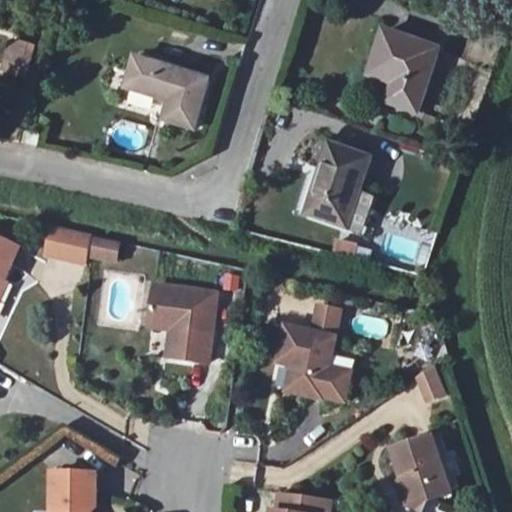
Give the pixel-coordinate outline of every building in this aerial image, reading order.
[(424,112),(446,51),(394,31),(375,72),(399,83),(393,102),(424,112)] [(7,37),(0,62),(0,72),(25,80),(35,46),(7,37)] [(198,131),(216,84),(142,59),(132,86),(174,103),(167,121),(198,131)] [(47,134),(34,130),(31,141),(43,145),(47,134)] [(352,224),(377,158),(335,142),(310,208),(352,224)] [(99,234),(58,227),(53,256),(94,263),(99,234)] [(0,288),(7,273),(17,277),(31,246),(0,231),(0,288)] [(119,264),(123,240),(103,235),(99,260),(119,264)] [(7,273),(0,288),(0,313),(17,277),(7,273)] [(185,322),(180,359),(216,364),(226,292),(162,283),(158,317),(185,322)] [(172,358),(180,359),(185,322),(158,317),(156,327),(175,330),(172,358)] [(287,365),(302,368),(311,369),(305,392),(335,397),(347,333),(297,323),(287,365)] [(151,332),(151,355),(165,355),(164,332),(151,332)] [(413,374),(427,406),(448,397),(434,365),(413,374)] [(311,369),(302,368),(298,391),(305,392),(311,369)] [(459,498),(440,429),(398,442),(412,487),(404,501),(427,511),(432,511),(435,506),(459,498)] [(255,484),(259,446),(234,443),(230,481),(255,484)] [(102,511),(105,510),(108,476),(59,472),(56,511),(102,511)] [(320,511),(322,504),(284,498),(282,511),(320,511)]
